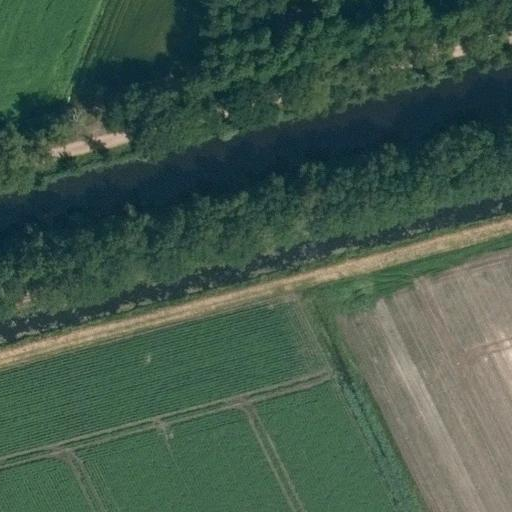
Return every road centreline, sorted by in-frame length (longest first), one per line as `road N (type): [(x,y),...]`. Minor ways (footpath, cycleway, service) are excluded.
road 1 (track): [(0,299),(511,163)]
road 2 (track): [(0,171),(511,38)]
